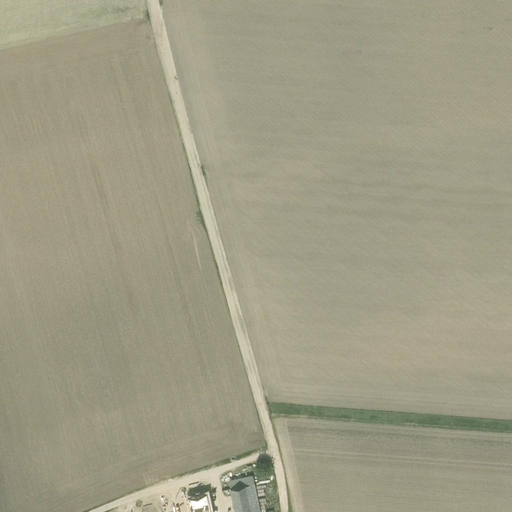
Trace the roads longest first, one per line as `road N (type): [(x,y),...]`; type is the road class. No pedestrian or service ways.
road 1 (track): [(152,0),(284,511)]
road 2 (unclassified): [(94,511),(273,455)]
